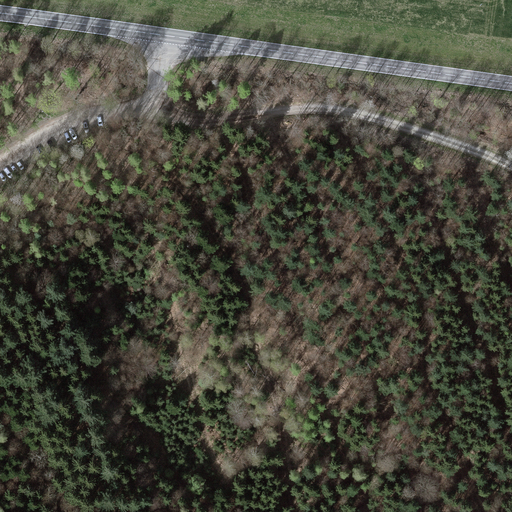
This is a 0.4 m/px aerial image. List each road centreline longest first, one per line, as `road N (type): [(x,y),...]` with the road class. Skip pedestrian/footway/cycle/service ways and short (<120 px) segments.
road 1 (secondary): [(0,13),(511,82)]
road 2 (track): [(154,106),(194,121),(281,107),(345,108),(511,167)]
road 3 (track): [(0,161),(66,123),(154,106)]
